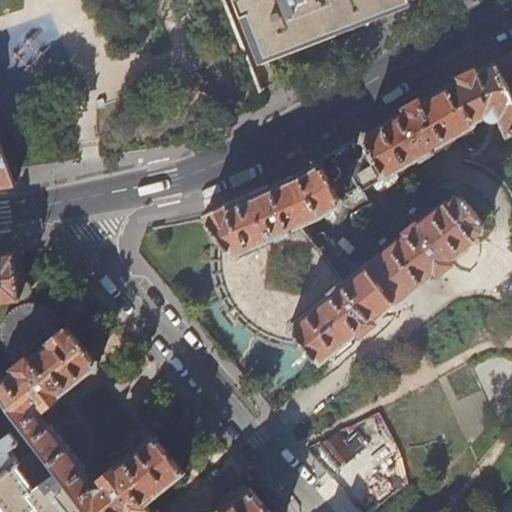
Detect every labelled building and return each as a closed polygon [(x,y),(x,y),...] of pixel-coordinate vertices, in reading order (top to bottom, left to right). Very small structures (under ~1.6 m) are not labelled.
[(243,0),(265,55),(279,50),(367,17),(411,0),(410,0),(243,0)] [(511,53),(499,60),(496,61),(511,97),(511,53)] [(386,176),(420,156),(424,156),(434,151),(435,146),(476,123),(476,119),(488,113),(498,114),(511,108),(511,97),(496,61),(461,77),(361,136),(317,162),(298,174),(203,216),(235,254),(275,236),(279,237),(288,233),(290,229),(302,223),(321,215),(342,202),(386,176)] [(0,185),(3,185),(14,184),(0,142),(0,185)] [(291,324),(322,363),(438,270),(441,270),(450,263),(451,259),(477,238),(475,236),(483,229),(485,220),(466,197),(455,195),(449,201),(446,200),(346,280),(344,282),(341,281),(332,288),(332,292),(291,324)] [(340,272),(343,270),(313,231),(309,233),(302,223),(290,229),(288,233),(279,237),(275,236),(235,254),(244,265),(239,269),(236,273),(234,278),(232,286),(232,291),(234,300),(236,304),(239,309),(242,313),(246,315),(255,319),(261,320),(269,319),(277,316),(282,313),(291,324),(332,292),(332,288),(341,281),(344,282),(346,280),(340,272)] [(32,290),(32,286),(31,284),(28,281),(19,281),(14,252),(0,253),(0,300),(21,298),(21,295),(27,294),(31,292),(32,290)] [(67,329),(60,321),(65,317),(62,313),(56,308),(48,304),(38,302),(30,302),(21,305),(17,306),(13,309),(6,315),(0,324),(0,355),(0,356),(13,372),(67,329)] [(0,382),(0,393),(41,447),(90,511),(137,511),(187,472),(156,434),(105,476),(104,479),(105,481),(102,483),(96,483),(87,471),(88,470),(88,466),(53,424),(50,424),(41,412),(43,405),(45,404),(46,405),(50,406),(101,364),(71,326),(67,329),(13,372),(0,382)] [(0,477),(20,463),(0,434),(0,477)] [(90,511),(41,447),(20,463),(0,477),(0,503),(1,503),(8,511),(33,511),(39,507),(42,511),(90,511)] [(251,487),(221,511),(270,511),(265,504),(251,487)]
